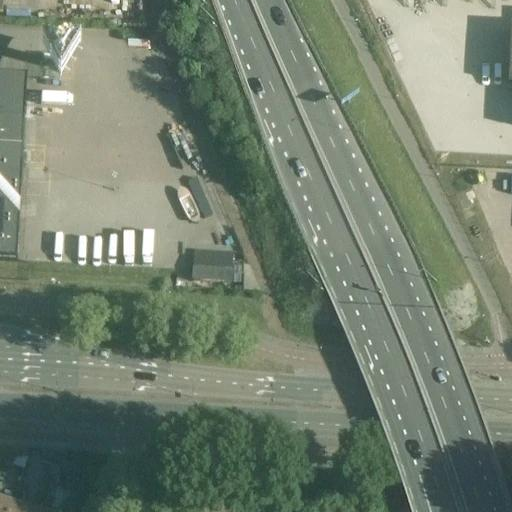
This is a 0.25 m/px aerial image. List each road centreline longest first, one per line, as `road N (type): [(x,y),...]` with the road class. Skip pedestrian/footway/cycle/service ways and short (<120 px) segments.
road 1 (primary): [(482,511),(408,309),(269,0)]
road 2 (secondary): [(511,401),(0,360)]
road 3 (primary): [(236,0),(430,473)]
road 4 (secondary): [(129,415),(511,437)]
road 5 (secondary): [(0,407),(129,415)]
